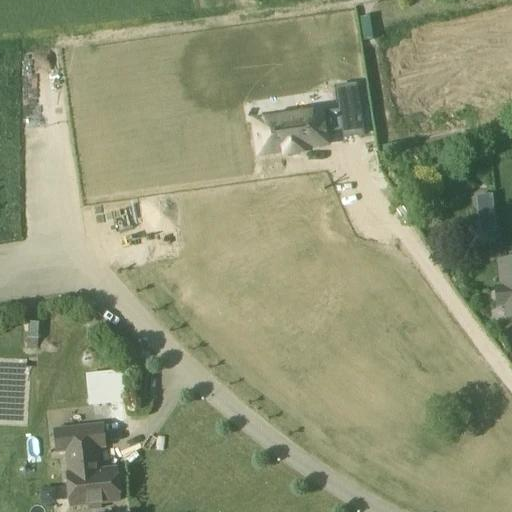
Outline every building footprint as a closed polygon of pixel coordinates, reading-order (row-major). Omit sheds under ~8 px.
[(27,63),(53,58),(52,52),(25,57),(27,63)] [(103,78),(65,83),(79,198),(151,189),(142,122),(109,126),(103,78)] [(358,79),(338,83),(342,107),(326,110),(325,108),(325,106),(287,112),(285,112),(286,118),(284,119),(258,123),(258,125),(262,149),(262,151),(288,147),(288,151),(306,148),(305,144),(330,140),(328,128),(332,127),(335,127),(345,125),(346,132),(366,129),(358,79)] [(493,196),(476,197),(479,233),(496,232),(493,196)] [(511,317),(511,259),(496,260),(498,288),(494,288),(495,308),(504,307),(504,318),(511,317)] [(38,350),(40,324),(29,323),(27,350),(38,350)] [(128,370),(89,372),(90,405),(129,404),(128,370)] [(99,470),(96,445),(68,448),(70,473),(68,473),(71,505),(89,503),(91,509),(102,508),(103,502),(120,500),(116,468),(99,470)]
